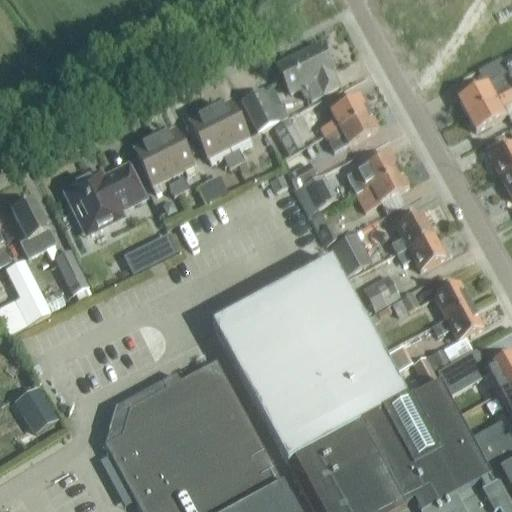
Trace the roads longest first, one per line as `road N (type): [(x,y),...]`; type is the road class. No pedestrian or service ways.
road 1 (tertiary): [(0,155),(199,57),(293,0)]
road 2 (unclassified): [(511,286),(351,0)]
